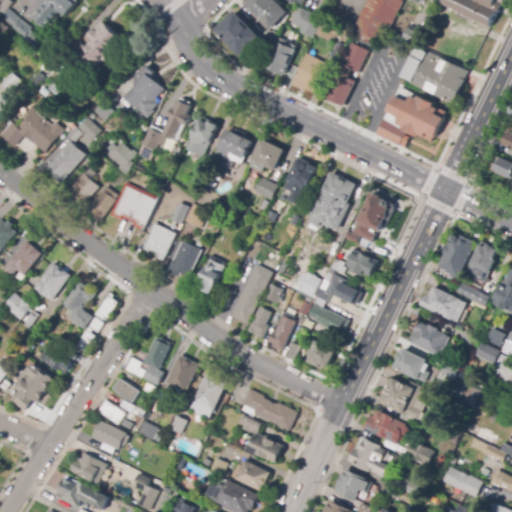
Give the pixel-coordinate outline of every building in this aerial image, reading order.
[(3,16),(0,12),(0,0),(10,0),(15,4),(3,16)] [(47,28),(36,18),(45,8),(39,4),(43,0),(77,0),(80,2),(67,17),(61,11),(47,28)] [(271,30),(245,4),(248,0),(275,0),(288,13),(271,30)] [(376,46),(353,34),(369,0),(400,0),(405,2),(391,30),(385,27),(376,46)] [(447,0),(507,0),(493,28),(445,4),(447,0)] [(313,39),(301,33),(303,29),(292,24),(300,7),(323,19),(313,39)] [(15,27),(3,18),(10,10),(22,19),(15,27)] [(247,59),(244,56),(242,57),(217,30),(237,11),(262,38),(258,41),(261,45),(253,51),(254,52),(247,59)] [(38,46),(34,42),(32,44),(15,29),(23,20),(33,29),(31,31),(38,36),(36,39),(40,43),(38,46)] [(0,38),(0,21),(9,30),(0,38)] [(89,76),(68,54),(80,42),(87,49),(94,42),(89,37),(105,21),(123,40),(109,53),(112,57),(107,62),(105,61),(89,76)] [(335,42),(318,36),(323,24),(339,30),(335,42)] [(285,77),(265,67),(277,41),(279,42),(281,38),(279,37),(284,25),(296,31),(290,43),(298,46),(296,50),(297,50),(285,77)] [(419,46),(405,39),(410,28),(424,35),(419,46)] [(272,44),(264,35),(269,30),(271,32),(275,31),(277,33),(276,36),(279,39),(272,44)] [(4,53),(0,49),(0,41),(5,36),(13,42),(4,53)] [(344,107),(325,97),(342,63),(343,64),(353,43),(370,52),(359,74),(353,71),(349,78),(357,82),(344,107)] [(339,61),(332,58),(338,43),(346,47),(339,61)] [(420,44),(472,71),(455,104),(403,77),(420,44)] [(314,92),(307,89),(306,92),(293,85),(308,55),(328,64),(314,92)] [(149,119),(127,98),(137,87),(137,77),(148,66),(156,74),(154,76),(160,82),(159,83),(166,90),(155,101),(159,105),(154,110),(156,111),(149,119)] [(10,94),(0,83),(0,81),(11,70),(23,82),(10,94)] [(38,86),(33,80),(41,72),(46,78),(38,86)] [(57,96),(50,89),(60,79),(67,86),(57,96)] [(47,98),(41,93),(45,87),(51,92),(47,98)] [(403,148),(378,135),(401,88),(436,104),(434,107),(440,110),(440,108),(448,112),(446,117),(447,117),(437,138),(428,133),(426,138),(420,135),(418,138),(408,132),(406,135),(409,136),(403,148)] [(0,97),(2,95),(8,101),(3,106),(5,108),(0,113),(0,97)] [(103,100),(113,110),(105,119),(94,110),(103,100)] [(150,161),(139,156),(144,146),(143,145),(152,128),(162,134),(171,119),(169,118),(174,108),(176,108),(180,100),(193,107),(189,114),(193,117),(188,127),(182,124),(173,142),(168,140),(164,147),(159,144),(155,152),(155,151),(150,161)] [(46,153),(24,136),(15,147),(1,136),(12,122),(19,127),(26,118),(23,117),(31,107),(53,124),(56,121),(66,128),(46,153)] [(94,142),(80,128),(89,119),(103,132),(94,142)] [(199,159),(191,155),(193,152),(188,149),(194,136),(193,135),(197,126),(199,127),(202,120),(209,124),(211,121),(220,126),(204,158),(200,156),(199,159)] [(75,143),(69,137),(77,128),(84,134),(75,143)] [(511,149),(504,146),(505,143),(502,143),(509,128),(511,129),(511,149)] [(232,171),(213,163),(227,131),(235,134),(237,130),(248,134),(246,138),(254,142),(246,160),(244,159),(242,163),(236,161),(232,171)] [(63,185),(53,177),(56,175),(47,168),(71,140),(88,155),(63,185)] [(263,173),(250,167),(262,140),(285,150),(276,172),(266,167),(263,173)] [(106,150),(112,143),(116,147),(121,142),(135,156),(130,161),(132,164),(128,170),(128,174),(123,173),(118,168),(119,166),(108,155),(109,154),(106,150)] [(97,155),(93,151),(97,146),(101,150),(97,155)] [(511,187),(511,184),(511,178),(495,171),(496,170),(493,170),(499,157),(511,162),(511,187)] [(299,200),(292,197),(294,193),(286,189),(298,161),(300,162),(301,158),(311,162),(310,164),(319,168),(309,192),(306,191),(303,198),(301,197),(299,200)] [(145,174),(136,170),(139,164),(142,165),(143,164),(145,165),(145,167),(148,168),(145,174)] [(197,188),(192,185),(194,182),(191,181),(200,164),(207,168),(199,183),(197,188)] [(113,187),(109,178),(108,181),(101,178),(105,165),(113,167),(126,179),(124,183),(113,187)] [(240,183),(234,180),(240,166),(246,169),(240,183)] [(78,205),(71,198),(75,194),(70,189),(91,168),(97,174),(92,179),(93,181),(100,188),(85,204),(81,201),(78,205)] [(339,231),(322,223),(320,228),(309,223),(312,218),(311,217),(332,172),(359,185),(349,204),(352,205),(339,231)] [(272,200),(256,193),(262,179),(279,186),(272,200)] [(144,232),(134,227),(135,224),(125,219),(124,221),(112,216),(127,183),(160,198),(144,232)] [(101,222),(88,212),(108,186),(119,195),(116,200),(117,201),(101,222)] [(374,242),(355,233),(372,194),(374,195),(374,193),(383,197),(383,198),(394,204),(396,207),(396,210),(396,212),(395,213),(388,227),(384,225),(380,233),(377,231),(376,233),(378,235),(374,242)] [(281,216),(275,213),(280,201),(286,204),(281,216)] [(182,226),(172,221),(180,203),(190,207),(182,226)] [(201,229),(186,222),(193,204),(209,211),(201,229)] [(350,226),(343,223),(350,209),(358,212),(350,226)] [(298,216),(295,224),(289,221),(293,214),(298,216)] [(0,254),(0,219),(1,218),(7,223),(10,220),(15,225),(13,228),(18,233),(0,254)] [(164,261),(160,259),(161,256),(150,251),(148,255),(143,253),(145,249),(157,225),(177,235),(164,261)] [(357,244),(346,238),(349,232),(360,238),(357,244)] [(461,279),(448,273),(449,271),(441,267),(447,255),(445,254),(450,245),(455,236),(459,238),(461,235),(476,243),(474,246),(476,247),(461,279)] [(348,250),(341,246),(345,239),(352,242),(348,250)] [(14,276),(12,275),(9,275),(6,272),(6,270),(5,269),(28,241),(43,254),(25,276),(18,270),(14,276)] [(181,278),(169,272),(183,241),(203,250),(191,278),(183,274),(181,278)] [(487,283),(472,277),(473,274),(470,272),(473,265),(481,245),(487,247),(488,245),(500,250),(489,277),(487,283)] [(315,259),(310,256),(310,251),(315,247),(320,249),(320,256),(315,259)] [(372,278),(364,274),(364,276),(351,270),(353,266),(349,264),(351,259),(348,258),(350,251),(352,252),(354,249),(380,261),(372,278)] [(213,295),(198,288),(211,261),(209,260),(211,256),(227,263),(225,266),(226,267),(213,295)] [(345,275),(338,271),(336,274),(330,271),(337,258),(346,263),(345,267),(348,269),(345,275)] [(54,301),(48,298),(47,299),(40,294),(41,292),(36,289),(54,263),(72,276),(54,301)] [(249,325),(232,317),(258,265),(275,273),(249,325)] [(511,312),(492,303),(503,279),(506,281),(511,269),(511,312)] [(296,290),(313,297),(321,278),(304,271),(296,290)] [(358,307),(327,292),(335,275),(345,280),(344,284),(364,294),(358,307)] [(85,330),(70,318),(72,316),(66,312),(69,309),(64,305),(81,282),(87,286),(89,283),(94,287),(93,290),(98,294),(92,303),(90,302),(84,310),(94,318),(85,330)] [(324,307),(313,302),(314,300),(302,294),(308,282),(320,288),(320,290),(330,295),(324,307)] [(278,304),(266,298),(272,284),(284,290),(278,304)] [(487,308),(458,294),(463,284),(492,298),(487,308)] [(0,307),(0,286),(10,295),(0,307)] [(459,322),(454,319),(453,321),(422,306),(426,297),(429,298),(434,289),(437,290),(438,288),(463,300),(463,301),(468,304),(459,322)] [(22,321),(5,307),(16,294),(33,308),(22,321)] [(97,315),(109,297),(118,303),(106,321),(97,315)] [(307,316),(299,312),(296,310),(299,305),(302,307),(305,302),(312,305),(307,316)] [(343,337),(323,327),(325,324),(310,317),(316,305),(330,311),(330,310),(351,321),(343,337)] [(264,339),(249,331),(261,307),(273,313),(267,325),(270,326),(264,339)] [(284,351),(274,347),(275,344),(270,342),(275,333),(276,334),(287,312),(296,317),(294,321),(298,322),(284,351)] [(97,318),(105,324),(99,332),(91,326),(97,318)] [(442,355),(414,343),(415,341),(412,340),(419,324),(421,324),(422,323),(431,327),(431,325),(441,330),(440,332),(450,336),(442,355)] [(306,341),(298,337),(303,327),(311,331),(306,341)] [(493,327),(507,334),(500,347),(487,341),(493,327)] [(86,356),(76,349),(88,331),(98,337),(86,356)] [(13,351),(7,346),(14,337),(20,342),(13,351)] [(159,385),(146,379),(151,367),(145,364),(158,337),(172,344),(160,370),(165,372),(159,385)] [(329,369),(322,366),(321,368),(310,363),(312,356),(308,354),(314,340),(337,351),(329,369)] [(511,356),(503,353),(507,341),(511,343),(511,356)] [(496,364),(478,355),(483,344),(502,352),(496,364)] [(65,375),(46,359),(55,347),(69,358),(68,359),(74,363),(65,375)] [(296,361),(288,357),(292,349),(300,353),(296,361)] [(430,383),(427,381),(426,383),(396,368),(405,349),(429,360),(428,364),(431,366),(429,372),(432,373),(431,375),(433,376),(430,383)] [(511,383),(493,375),(502,355),(508,358),(508,359),(511,360),(511,364),(511,368),(511,383)] [(187,393),(168,384),(181,356),(200,365),(187,393)] [(143,379),(125,369),(131,358),(143,364),(141,368),(147,372),(143,379)] [(0,386),(0,363),(11,374),(0,386)] [(28,412),(14,402),(22,390),(18,388),(25,379),(26,379),(30,374),(28,372),(34,364),(56,379),(39,403),(36,401),(28,412)] [(211,419),(192,409),(208,374),(228,384),(211,419)] [(420,420),(406,414),(406,415),(383,404),(395,378),(407,384),(408,380),(429,390),(427,394),(424,396),(423,395),(420,402),(427,405),(424,413),(425,414),(422,420),(420,419),(420,420)] [(135,403),(115,390),(122,380),(141,393),(135,403)] [(8,392),(3,388),(8,381),(13,384),(8,392)] [(476,405),(466,400),(475,381),(486,386),(476,405)] [(436,391),(429,388),(432,382),(439,385),(436,391)] [(155,395),(145,391),(148,384),(158,388),(155,395)] [(291,431),(255,414),(257,411),(244,405),(251,390),(266,397),(265,399),(278,405),(278,403),(299,413),(291,431)] [(120,425),(101,411),(108,401),(127,414),(120,425)] [(144,418),(134,413),(137,407),(147,412),(144,418)] [(159,407),(164,409),(160,419),(156,417),(159,407)] [(399,445),(367,429),(373,416),(376,417),(379,410),(409,425),(408,426),(410,428),(411,430),(411,433),(409,435),(408,435),(407,436),(404,435),(399,445)] [(494,419),(487,416),(489,411),(496,415),(494,419)] [(257,435),(249,431),(249,432),(243,429),(245,426),(239,423),(243,415),(262,425),(257,435)] [(182,434),(172,429),(178,416),(188,421),(182,434)] [(144,420),(158,427),(152,440),(138,433),(144,420)] [(119,450),(93,438),(101,421),(127,433),(119,450)] [(457,444),(442,438),(446,428),(461,434),(457,444)] [(501,450),(475,438),(480,428),(484,430),(483,432),(504,442),(501,450)] [(433,448),(421,442),(426,432),(438,438),(433,448)] [(277,464),(259,455),(259,457),(248,452),(252,443),(254,444),(259,434),(285,447),(277,464)] [(385,478),(352,463),(363,437),(384,447),(383,448),(392,452),(390,455),(392,455),(391,457),(394,458),(390,466),(385,478)] [(503,462),(472,447),(475,440),(507,455),(503,462)] [(505,443),(511,446),(511,455),(501,450),(505,443)] [(425,466),(412,459),(416,451),(429,457),(425,466)] [(94,482),(72,471),(79,457),(82,459),(85,453),(103,462),(94,482)] [(228,463),(223,474),(209,469),(214,457),(228,463)] [(263,492),(237,479),(246,461),(272,473),(263,492)] [(477,498),(445,482),(452,468),(470,477),(471,476),(484,482),(477,498)] [(357,501),(336,491),(346,469),(374,482),(369,493),(362,490),(360,494),(357,501)] [(511,491),(495,484),(501,470),(511,475),(511,491)] [(151,510),(139,504),(145,492),(135,486),(141,474),(152,480),(149,486),(160,491),(151,510)] [(417,495),(404,489),(409,477),(422,483),(417,495)] [(104,511),(83,500),(79,507),(59,496),(60,493),(58,492),(63,483),(65,478),(78,485),(80,482),(111,498),(104,511)] [(249,511),(235,511),(225,507),(225,506),(213,500),(224,478),(261,496),(253,511),(250,510),(249,511)] [(385,491),(389,484),(400,490),(397,497),(385,491)] [(175,511),(182,500),(197,508),(194,511),(175,511)] [(445,511),(451,500),(473,510),(472,511),(445,511)] [(326,511),(331,501),(352,511),(354,511),(326,511)] [(511,511),(491,511),(496,503),(511,510),(511,511)]
